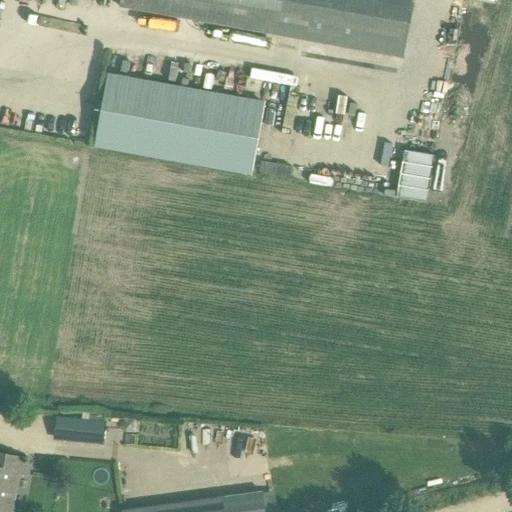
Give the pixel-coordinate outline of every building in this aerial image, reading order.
[(121,0),(120,8),(277,36),(403,58),(413,0),(121,0)] [(112,38),(105,61),(121,66),(124,54),(122,54),(125,42),(112,38)] [(176,61),(179,50),(152,43),(149,55),(176,61)] [(134,57),(133,65),(169,69),(170,61),(134,57)] [(264,104),(108,76),(96,145),(252,173),(264,104)] [(54,439),(104,444),(106,422),(56,417),(54,439)] [(26,474),(29,459),(0,454),(0,511),(11,511),(18,473),(26,474)] [(225,511),(223,496),(121,509),(121,511),(225,511)]
